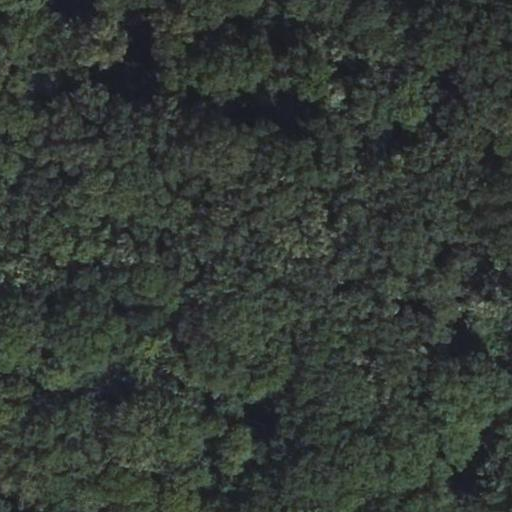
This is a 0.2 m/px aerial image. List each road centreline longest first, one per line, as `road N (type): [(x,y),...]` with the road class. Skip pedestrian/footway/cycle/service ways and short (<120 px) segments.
road 1 (track): [(59,0),(107,100),(208,270),(287,442),(342,511)]
road 2 (track): [(511,103),(375,61),(237,0)]
road 3 (tertiary): [(124,511),(0,460)]
